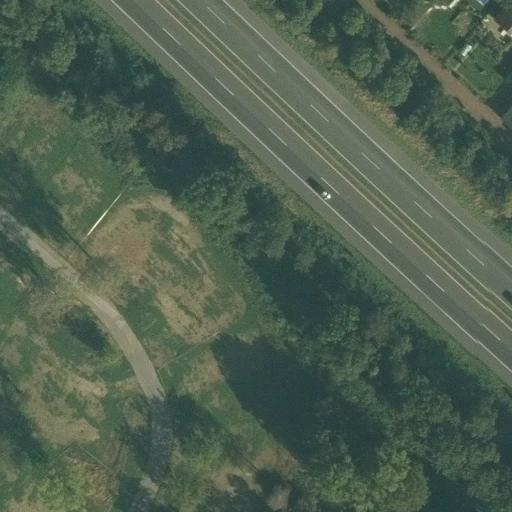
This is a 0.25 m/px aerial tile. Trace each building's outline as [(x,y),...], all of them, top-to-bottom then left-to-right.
[(511,15),(504,8),(494,19),(511,35),(511,15)] [(73,144),(84,124),(19,85),(7,104),(73,144)] [(511,105),(500,118),(511,128),(511,105)] [(87,216),(110,164),(89,155),(69,199),(78,203),(75,210),(87,216)] [(153,317),(146,325),(206,381),(235,350),(177,296),(181,292),(119,233),(93,261),(153,317)] [(0,360),(93,428),(116,398),(12,323),(0,338),(0,360)] [(227,511),(261,460),(215,460),(194,492),(194,507),(191,511),(227,511)] [(73,511),(0,470),(0,505),(12,511),(73,511)]
